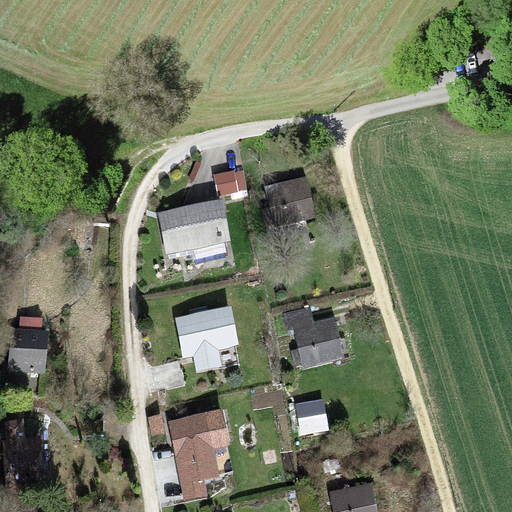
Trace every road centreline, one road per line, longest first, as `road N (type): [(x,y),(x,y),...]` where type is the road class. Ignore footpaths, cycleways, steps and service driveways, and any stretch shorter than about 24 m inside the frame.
road 1 (residential): [(336,122),(198,142),(152,176),(129,228),(127,299),(149,511)]
road 2 (residential): [(336,122),(446,511)]
road 3 (residential): [(511,80),(336,122)]
